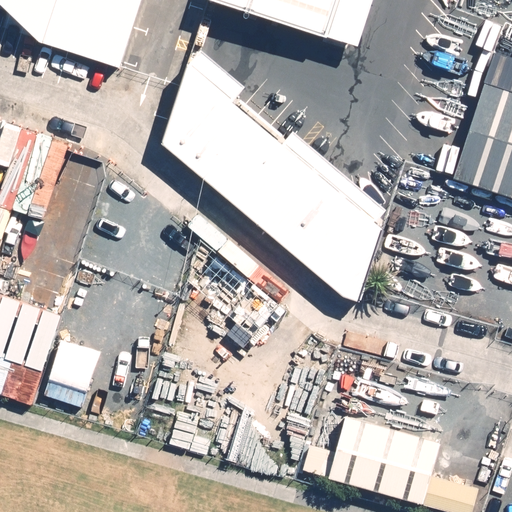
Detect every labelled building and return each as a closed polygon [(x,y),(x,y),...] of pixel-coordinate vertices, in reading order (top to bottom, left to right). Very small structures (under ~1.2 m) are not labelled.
[(7,0),(47,39),(128,66),(149,0),(7,0)] [(243,0),(339,31),(349,0),(243,0)] [(393,226),(199,63),(174,140),(351,290),(367,296),(393,226)] [(511,86),(480,77),(450,178),(511,196),(511,86)] [(20,125),(14,142),(87,169),(94,151),(20,125)] [(65,313),(115,161),(99,155),(48,308),(65,313)] [(74,310),(98,319),(106,295),(82,286),(74,310)] [(98,319),(74,310),(66,333),(89,341),(98,319)] [(64,339),(46,392),(87,406),(105,353),(64,339)] [(439,446),(348,419),(329,479),(421,506),(439,446)]
